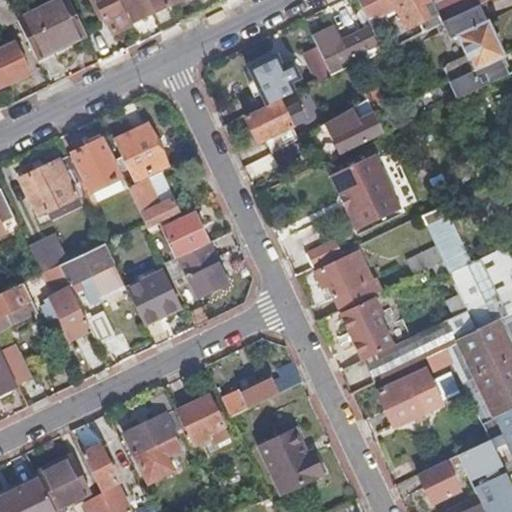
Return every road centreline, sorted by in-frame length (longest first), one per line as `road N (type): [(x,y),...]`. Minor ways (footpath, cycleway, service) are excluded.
road 1 (residential): [(0,442),(285,304)]
road 2 (residential): [(169,57),(285,304)]
road 3 (residential): [(285,304),(384,511)]
road 4 (residential): [(169,57),(0,139)]
road 5 (residential): [(287,0),(169,57)]
